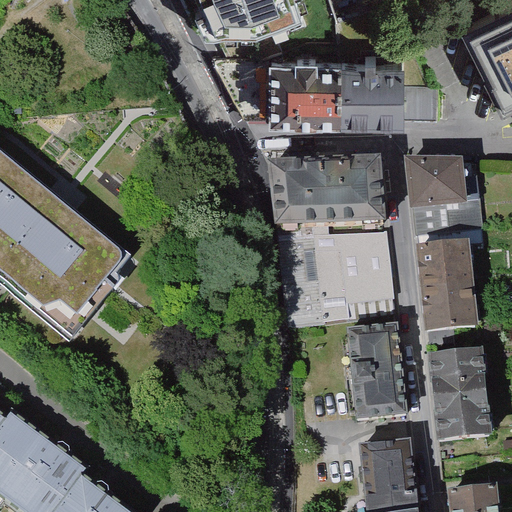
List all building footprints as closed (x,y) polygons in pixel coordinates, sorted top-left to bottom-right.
[(2,0),(13,12),(28,0),(2,0)] [(211,0),(222,33),(232,30),(269,18),(262,0),(211,0)] [(511,4),(464,28),(506,110),(511,107),(511,4)] [(404,66),(226,64),(253,119),(402,124),(404,66)] [(0,143),(0,273),(78,340),(139,260),(0,143)] [(474,159),(407,160),(416,238),(468,234),(482,232),(474,159)] [(280,227),(385,225),(384,178),(279,180),(280,227)] [(396,294),(389,228),(281,232),(294,327),(331,323),(330,300),(396,294)] [(468,234),(416,238),(425,325),(478,321),(468,234)] [(356,414),(408,409),(399,317),(347,322),(356,414)] [(482,360),(433,365),(441,444),(490,438),(482,360)] [(0,501),(14,511),(128,511),(90,484),(93,480),(16,421),(13,426),(0,415),(0,501)] [(359,510),(419,500),(411,431),(357,436),(359,510)] [(500,511),(497,477),(448,483),(450,511),(500,511)] [(359,510),(359,511),(419,511),(419,500),(359,510)]
